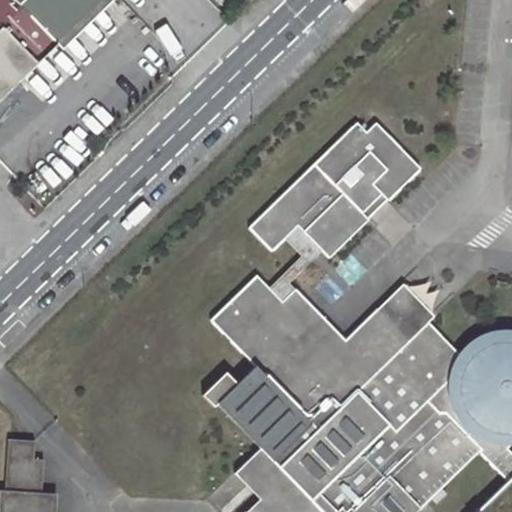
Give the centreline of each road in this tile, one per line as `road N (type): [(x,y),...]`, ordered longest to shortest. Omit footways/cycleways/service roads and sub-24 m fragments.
road 1 (tertiary): [(0,304),(319,0)]
road 2 (unknown): [(0,389),(133,511)]
